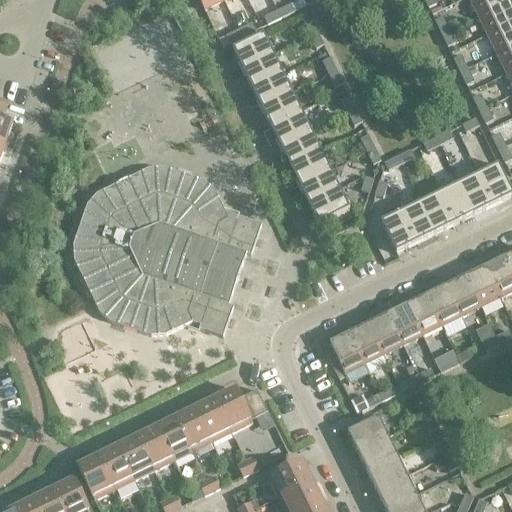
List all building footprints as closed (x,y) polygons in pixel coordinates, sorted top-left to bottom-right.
[(224,2),(222,0),(197,0),(204,12),(224,2)] [(436,6),(432,0),(422,0),(428,10),(436,6)] [(509,3),(507,0),(469,0),(478,18),(509,3)] [(511,25),(511,9),(509,3),(478,18),(487,37),(511,25)] [(290,6),(277,13),(281,21),(294,14),(290,6)] [(281,21),(277,13),(264,19),(268,27),(281,21)] [(442,19),(434,23),(440,36),(448,32),(442,19)] [(317,34),(311,21),(303,25),(309,38),(317,34)] [(251,25),(238,32),(242,39),(255,33),(251,25)] [(511,49),(511,25),(487,37),(497,57),(511,49)] [(242,39),(238,32),(225,38),(229,46),(242,39)] [(455,45),(448,32),(440,36),(447,49),(455,45)] [(323,47),(317,34),(309,38),(316,51),(323,47)] [(273,56),(263,36),(232,51),(242,71),(273,56)] [(511,73),(511,49),(497,57),(506,76),(511,73)] [(282,75),(273,56),(242,71),(251,91),(282,75)] [(461,58),(453,62),(459,75),(467,71),(461,58)] [(336,73),(330,60),(322,64),(328,77),(336,73)] [(474,84),(467,71),(459,75),(466,88),(474,84)] [(342,86),(336,73),(328,77),(335,90),(342,86)] [(292,95),(282,75),(251,91),(261,110),(292,95)] [(301,114),(292,95),(261,110),(270,129),(301,114)] [(480,96),(472,100),(478,113),(486,109),(480,96)] [(355,112),(349,99),(341,103),(347,116),(355,112)] [(0,107),(0,145),(5,147),(12,125),(2,122),(6,110),(0,107)] [(493,123),(486,109),(478,113),(485,126),(493,123)] [(361,125),(355,112),(347,116),(354,129),(361,125)] [(311,134),(301,114),(270,129),(280,149),(311,134)] [(479,129),(475,121),(462,127),(466,135),(479,129)] [(320,153),(311,134),(280,149),(289,168),(320,153)] [(453,141),(449,134),(436,140),(440,148),(453,141)] [(499,135),(491,139),(497,152),(505,148),(499,135)] [(374,151),(368,137),(360,141),(366,154),(374,151)] [(440,148),(436,140),(423,146),(427,154),(440,148)] [(511,162),(505,148),(497,152),(504,165),(511,162)] [(380,164),(374,151),(366,154),(373,168),(380,164)] [(330,172),(320,153),(289,168),(299,188),(330,172)] [(414,161),(410,153),(397,159),(401,167),(414,161)] [(401,167),(397,159),(384,165),(388,173),(401,167)] [(511,198),(511,195),(498,167),(478,176),(493,207),(511,198)] [(74,263),(99,315),(110,324),(151,338),(165,337),(192,324),(188,315),(203,320),(199,331),(222,339),(233,309),(228,307),(246,256),(251,258),(261,227),(237,219),(234,230),(219,225),(228,220),(214,194),(203,184),(163,170),(148,171),(96,197),(86,208),(73,248),(74,263)] [(339,192),(330,172),(299,188),(308,207),(339,192)] [(493,207),(478,176),(458,186),(474,217),(493,207)] [(360,193),(369,196),(373,182),(365,179),(360,193)] [(387,186),(379,184),(374,198),(383,201),(387,186)] [(474,217),(458,186),(439,195),(454,226),(474,217)] [(349,212),(339,192),(308,207),(318,227),(349,212)] [(454,226),(439,195),(420,205),(435,236),(454,226)] [(435,236),(420,205),(400,215),(416,245),(435,236)] [(416,245),(400,215),(380,224),(396,255),(416,245)] [(511,294),(511,276),(504,260),(484,270),(500,301),(511,294)] [(500,301),(484,270),(465,279),(480,310),(500,301)] [(480,310),(465,279),(446,289),(461,320),(480,310)] [(461,320),(446,289),(426,298),(441,329),(461,320)] [(441,329),(426,298),(407,308),(422,339),(441,329)] [(422,339),(407,308),(388,317),(403,348),(422,339)] [(403,348),(388,317),(368,327),(383,358),(403,348)] [(383,358),(368,327),(349,336),(364,367),(383,358)] [(489,328),(476,334),(481,346),(494,339),(489,328)] [(508,333),(494,339),(498,347),(511,341),(508,333)] [(368,375),(364,367),(349,336),(329,346),(331,351),(345,380),(348,385),(368,375)] [(498,347),(494,339),(481,346),(485,354),(498,347)] [(331,351),(326,354),(340,383),(345,380),(331,351)] [(469,352),(456,358),(460,366),(473,360),(469,352)] [(460,366),(456,358),(443,365),(446,373),(460,366)] [(430,371),(417,377),(421,385),(434,379),(430,371)] [(421,385),(417,377),(404,384),(408,392),(421,385)] [(391,390),(378,396),(382,404),(395,398),(391,390)] [(235,392),(214,402),(231,436),(252,426),(235,392)] [(256,392),(243,399),(254,421),(267,415),(256,392)] [(382,404),(378,396),(365,403),(369,411),(382,404)] [(231,436),(214,402),(195,411),(212,445),(231,436)] [(432,418),(426,405),(418,408),(424,422),(432,418)] [(212,445),(195,411),(176,421),(192,455),(212,445)] [(438,431),(432,418),(424,422),(431,435),(438,431)] [(347,435),(357,455),(388,440),(378,420),(347,435)] [(192,455),(176,421),(156,430),(173,464),(192,455)] [(173,464),(156,430),(137,440),(154,474),(173,464)] [(154,474),(137,440),(117,449),(134,483),(154,474)] [(397,459),(388,440),(357,455),(366,474),(397,459)] [(451,456),(444,442),(436,446),(443,460),(451,456)] [(134,483),(117,449),(98,459),(115,493),(134,483)] [(457,470),(451,456),(443,460),(450,474),(457,470)] [(115,493),(98,459),(78,469),(94,503),(115,493)] [(407,479),(397,459),(366,474),(376,494),(407,479)] [(253,460),(245,464),(251,475),(258,472),(253,460)] [(251,475),(245,464),(237,468),(243,479),(251,475)] [(312,484),(302,464),(267,481),(277,501),(312,484)] [(214,479),(206,483),(212,494),(220,491),(214,479)] [(387,511),(416,498),(407,479),(376,494),(384,511),(387,511)] [(87,511),(73,482),(52,492),(62,511),(87,511)] [(212,494),(206,483),(198,487),(204,498),(212,494)] [(304,511),(321,504),(312,484),(277,501),(282,511),(304,511)] [(62,511),(52,492),(33,502),(38,511),(62,511)] [(465,497),(459,510),(463,511),(467,511),(473,500),(465,497)] [(175,498),(168,502),(172,511),(176,511),(181,510),(175,498)] [(423,511),(416,498),(387,511),(423,511)] [(38,511),(33,502),(14,511),(38,511)] [(172,511),(168,502),(160,506),(162,511),(172,511)] [(484,511),(487,506),(479,503),(474,511),(484,511)]
